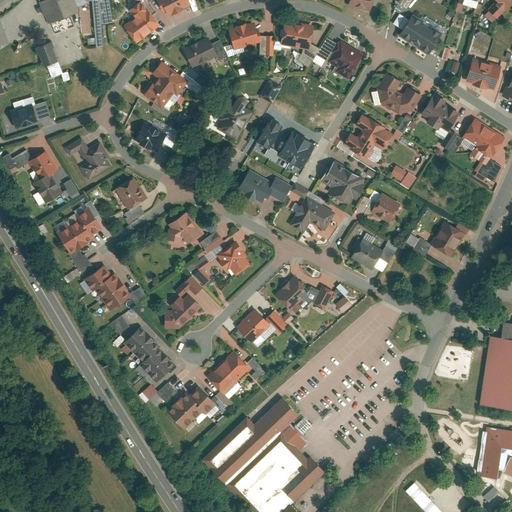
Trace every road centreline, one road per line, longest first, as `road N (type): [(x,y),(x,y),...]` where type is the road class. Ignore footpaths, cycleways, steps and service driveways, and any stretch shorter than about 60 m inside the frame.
road 1 (primary): [(0,215),(62,332),(177,511)]
road 2 (residential): [(440,324),(421,373),(418,419),(443,469),(486,511)]
road 3 (residential): [(267,0),(198,17),(155,40),(121,73),(107,110)]
road 4 (residential): [(511,126),(380,43)]
road 5 (residential): [(380,43),(309,169)]
road 6 (residential): [(313,258),(440,324)]
road 7 (residential): [(291,248),(192,348)]
road 8 (residential): [(497,205),(440,324)]
